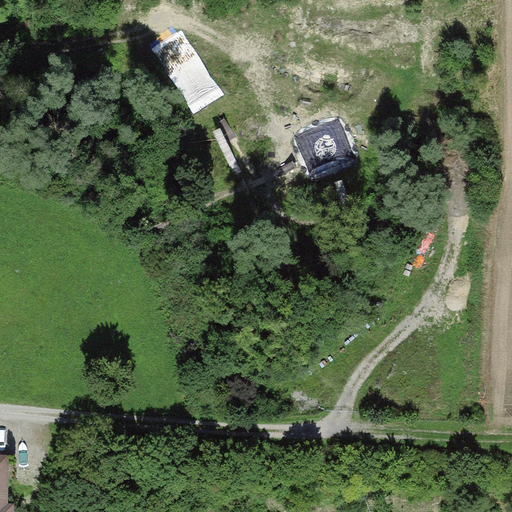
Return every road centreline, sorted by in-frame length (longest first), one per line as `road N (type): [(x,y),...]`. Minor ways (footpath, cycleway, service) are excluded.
road 1 (track): [(511,435),(63,423)]
road 2 (track): [(0,50),(164,30)]
